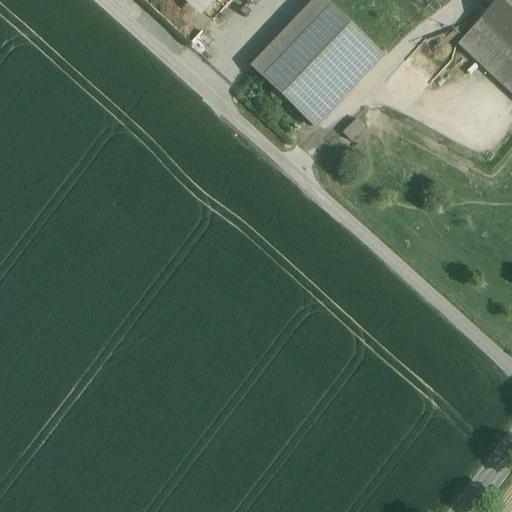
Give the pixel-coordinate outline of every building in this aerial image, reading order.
[(170,0),(193,20),(210,0),(170,0)] [(324,0),(322,0),(255,71),(313,126),(381,54),(324,0)] [(437,0),(414,0),(427,12),(437,0)] [(511,0),(501,0),(483,20),(511,47),(511,0)] [(511,47),(483,20),(459,45),(511,95),(511,47)] [(351,137),(363,128),(355,119),(344,128),(351,137)]
